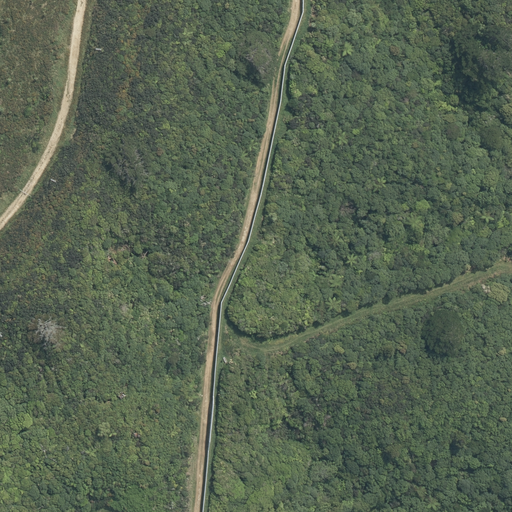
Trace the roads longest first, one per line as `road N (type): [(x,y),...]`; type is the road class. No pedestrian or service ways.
road 1 (track): [(511,266),(484,268),(270,346),(241,343),(223,329)]
road 2 (unclassified): [(86,0),(53,148),(0,219)]
